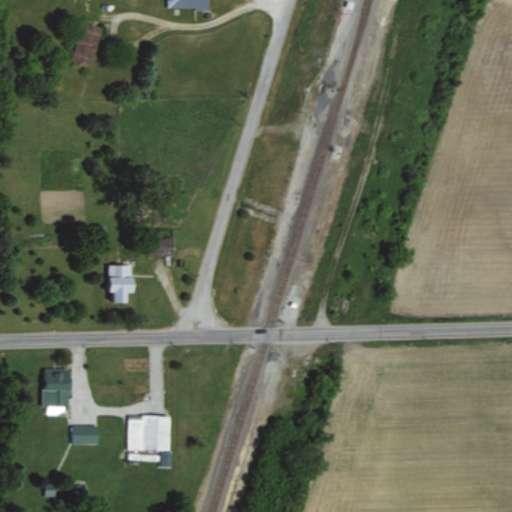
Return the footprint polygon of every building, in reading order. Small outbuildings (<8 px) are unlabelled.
[(91,64),(101,25),(81,20),(71,59),(91,64)] [(172,236),(152,235),(151,252),(172,253),(172,236)] [(108,301),(125,301),(125,291),(131,290),(131,262),(107,263),(108,301)] [(42,368),(43,411),(69,410),(68,367),(42,368)] [(168,414),(138,413),(138,414),(127,414),(126,448),(167,449),(168,414)] [(96,423),(71,423),(71,442),(96,442),(96,423)]
